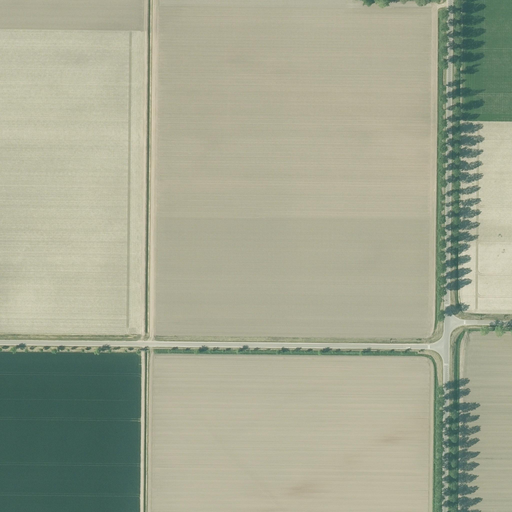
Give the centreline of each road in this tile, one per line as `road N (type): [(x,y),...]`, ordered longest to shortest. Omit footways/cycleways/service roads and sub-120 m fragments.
road 1 (unclassified): [(446,347),(0,342)]
road 2 (unclassified): [(449,0),(446,322)]
road 3 (unclassified): [(446,347),(444,511)]
